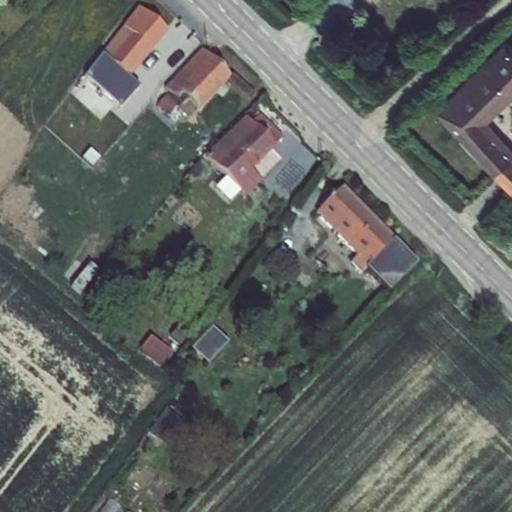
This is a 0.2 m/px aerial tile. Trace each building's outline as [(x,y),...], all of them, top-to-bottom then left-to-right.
[(167,34),(140,9),(83,78),(121,111),(140,89),(130,79),(167,34)] [(511,39),(438,114),(495,177),(511,194),(511,148),(490,125),(511,103),(511,39)] [(197,113),(230,78),(202,50),(164,89),(166,90),(177,103),(181,99),(197,113)] [(187,122),(197,113),(181,99),(177,103),(166,90),(154,103),(173,119),(179,114),(187,122)] [(203,159),(246,200),(261,184),(251,174),(276,149),(275,148),(283,139),(260,116),(252,125),(244,116),(203,159)] [(362,276),(365,272),(394,243),(396,241),(345,187),(315,217),(356,259),(350,264),(362,276)] [(394,243),(365,272),(389,297),(417,268),(394,243)]
